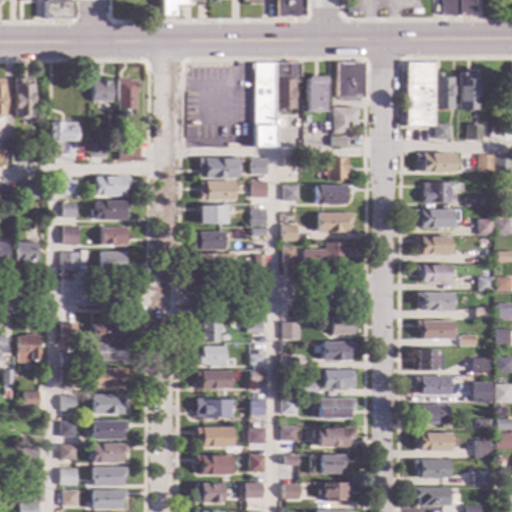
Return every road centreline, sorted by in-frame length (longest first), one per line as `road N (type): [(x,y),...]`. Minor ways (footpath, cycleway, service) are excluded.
road 1 (primary): [(511,41),(0,41)]
road 2 (residential): [(383,40),(378,511)]
road 3 (residential): [(164,40),(159,511)]
road 4 (residential): [(380,294),(0,298)]
